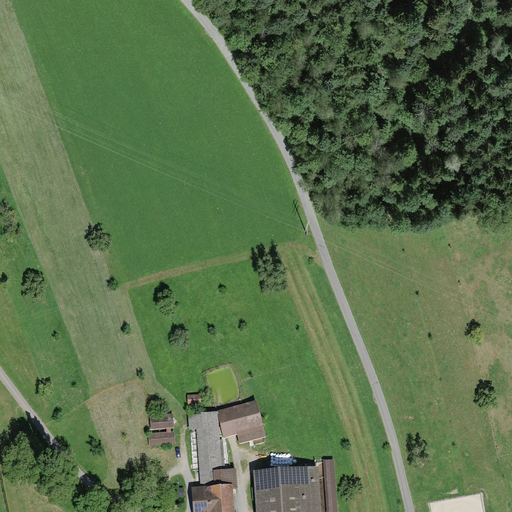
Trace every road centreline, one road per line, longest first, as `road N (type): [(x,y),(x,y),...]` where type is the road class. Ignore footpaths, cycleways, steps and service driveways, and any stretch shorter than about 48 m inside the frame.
road 1 (track): [(183,0),(224,47),(285,148),(371,373),(408,511)]
road 2 (track): [(344,0),(351,58),(369,81),(391,83),(422,76),(446,53),(468,0)]
road 3 (unclassified): [(137,511),(104,496),(60,454),(0,376)]
